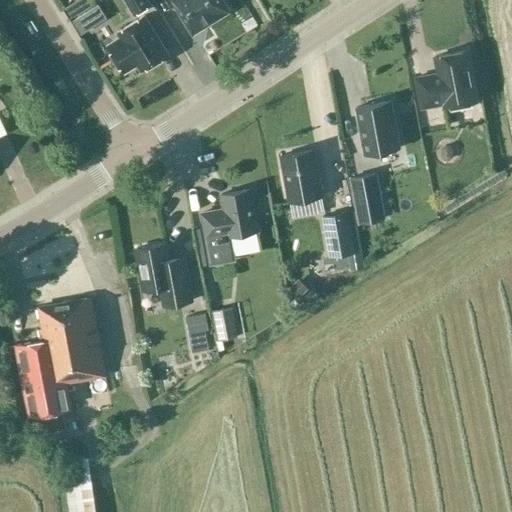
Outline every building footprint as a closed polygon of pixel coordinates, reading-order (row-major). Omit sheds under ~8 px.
[(150,4),(147,0),(124,0),(133,15),(150,4)] [(221,0),(171,0),(192,33),(228,11),(221,0)] [(511,11),(503,13),(511,57),(511,11)] [(99,21),(93,12),(86,16),(92,25),(99,21)] [(168,54),(144,15),(116,32),(119,37),(107,45),(124,72),(137,65),(140,71),(168,54)] [(466,50),(435,56),(438,73),(415,78),(421,108),(444,103),(445,107),(476,101),(466,50)] [(502,115),(511,113),(511,107),(511,100),(500,102),(502,115)] [(363,155),(396,149),(387,102),(354,108),(363,155)] [(442,158),(453,156),(449,139),(438,142),(442,158)] [(321,196),(313,150),(281,156),(289,202),(321,196)] [(382,219),(373,173),(350,178),(358,223),(382,219)] [(234,260),(230,236),(258,231),(250,189),(220,194),(224,211),(215,213),(214,210),(201,213),(211,264),(234,260)] [(352,252),(345,213),(322,217),(329,256),(352,252)] [(164,306),(191,301),(184,260),(169,263),(165,243),(136,248),(143,290),(161,287),(164,306)] [(295,299),(306,290),(297,280),(287,289),(295,299)] [(104,375),(90,298),(38,307),(43,338),(15,343),(28,417),(71,409),(66,382),(104,375)] [(237,337),(231,306),(212,310),(217,340),(237,337)] [(208,331),(205,314),(186,317),(189,334),(208,331)] [(94,511),(87,457),(63,460),(68,511),(94,511)]
